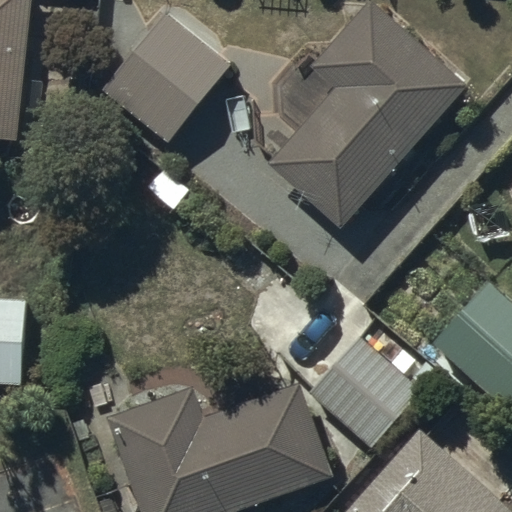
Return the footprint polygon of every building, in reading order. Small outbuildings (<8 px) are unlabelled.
[(32,0),(0,0),(0,135),(23,137),(32,0)] [(344,227),(468,83),(371,0),(313,67),(337,87),(271,164),(344,227)] [(232,66),(165,12),(105,92),(172,142),(232,66)] [(511,301),(488,280),(433,341),(511,411),(511,301)] [(315,389),(312,392),(372,447),(424,391),(365,336),(370,331),(327,291),(280,352),(315,389)] [(28,299),(0,297),(0,381),(25,382),(28,299)] [(116,431),(96,438),(123,511),(230,511),(333,475),(299,382),(205,415),(196,389),(111,417),(116,431)] [(511,511),(421,429),(345,511),(511,511)]
